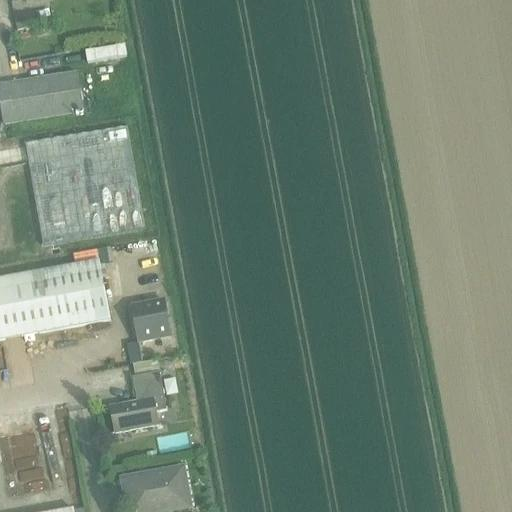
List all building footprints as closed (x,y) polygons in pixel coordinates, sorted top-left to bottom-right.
[(17,32),(41,26),(38,14),(14,19),(17,32)] [(0,97),(5,127),(83,114),(76,75),(0,87),(0,97)] [(27,145),(43,248),(145,232),(129,129),(27,145)] [(113,263),(111,248),(98,250),(101,266),(113,263)] [(65,269),(0,280),(0,341),(76,328),(110,322),(100,263),(65,269)] [(164,302),(131,308),(138,346),(171,339),(164,302)] [(137,403),(110,408),(115,435),(158,427),(156,414),(167,412),(166,408),(160,373),(132,379),(137,403)] [(156,453),(146,455),(147,462),(157,461),(156,453)] [(123,481),(127,503),(128,511),(165,511),(189,508),(182,471),(123,481)]
